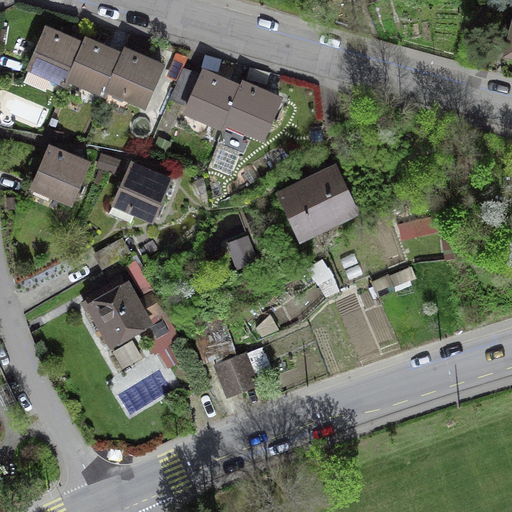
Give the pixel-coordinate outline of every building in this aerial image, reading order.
[(304,0),(308,10),(333,0),(304,0)] [(511,19),(503,57),(511,59),(511,19)] [(83,40),(47,23),(28,65),(66,82),(69,76),(104,92),(107,86),(143,103),(162,62),(125,45),(122,51),(86,34),(83,40)] [(240,82),(205,66),(186,107),(223,123),(225,118),(262,134),(280,94),(243,77),(240,82)] [(92,172),(48,156),(32,199),(75,216),(92,172)] [(346,219),(327,172),(268,196),(287,243),(346,219)] [(170,187),(133,173),(113,225),(151,239),(170,187)] [(85,317),(109,354),(148,329),(125,292),(85,317)] [(245,354),(216,365),(229,395),(257,384),(245,354)]
